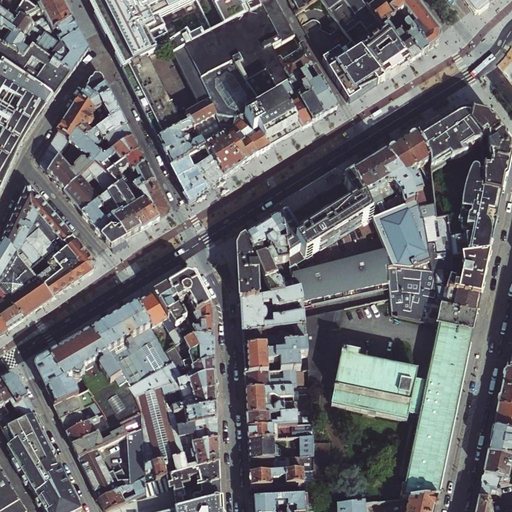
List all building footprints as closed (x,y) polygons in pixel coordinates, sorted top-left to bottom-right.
[(0,0),(0,4),(45,37),(72,20),(70,15),(64,5),(61,0),(55,0),(40,8),(48,21),(45,23),(42,18),(32,23),(27,15),(35,11),(42,1),(40,0),(0,0)] [(40,8),(55,0),(40,0),(42,1),(35,11),(27,15),(32,23),(42,18),(45,23),(48,21),(40,8)] [(84,0),(89,8),(98,25),(105,39),(117,63),(121,72),(147,59),(169,48),(186,38),(191,47),(245,19),(241,12),(269,0),(84,0)] [(169,49),(199,108),(208,103),(199,85),(231,69),(256,103),(276,91),(287,85),(274,58),(271,51),(295,38),(273,0),(269,0),(241,12),(245,19),(191,47),(186,38),(169,48),(169,49)] [(287,0),(295,15),(320,1),(356,46),(370,64),(384,82),(398,72),(409,65),(381,26),(360,0),(287,0)] [(360,0),(381,26),(391,19),(393,17),(389,13),(374,0),(360,0)] [(374,0),(389,13),(405,0),(374,0)] [(441,39),(441,37),(438,33),(425,16),(412,0),(405,0),(389,13),(393,17),(397,14),(402,21),(407,24),(429,51),(437,46),(439,44),(441,42),(441,39)] [(463,0),(475,15),(479,15),(483,12),(488,8),(481,0),(463,0)] [(0,25),(22,41),(25,37),(36,45),(37,44),(38,45),(34,50),(53,63),(56,59),(52,56),(58,46),(45,37),(0,4),(0,25)] [(381,26),(409,65),(416,60),(421,57),(399,29),(391,19),(381,26)] [(58,46),(79,33),(76,28),(72,20),(45,37),(58,46)] [(399,29),(421,57),(426,54),(429,51),(407,24),(399,29)] [(0,44),(24,61),(32,49),(22,41),(0,25),(0,44)] [(81,62),(89,52),(84,42),(79,33),(58,46),(52,56),(56,59),(53,63),(71,77),(81,62)] [(0,63),(3,66),(15,74),(24,61),(0,44),(0,63)] [(303,46),(299,48),(302,52),(283,63),(278,55),(274,58),(287,85),(299,78),(324,119),(333,115),(336,113),(336,110),(320,83),(324,80),(303,46)] [(356,46),(324,65),(351,106),(362,99),(359,95),(369,90),(378,86),(384,82),(370,64),(356,46)] [(15,74),(54,100),(63,88),(71,77),(53,63),(34,50),(32,49),(24,61),(15,74)] [(154,136),(157,141),(190,124),(185,115),(178,119),(147,59),(121,72),(130,88),(133,95),(137,102),(144,115),(150,127),(154,136)] [(36,125),(54,100),(15,74),(3,66),(0,71),(0,197),(16,163),(22,150),(24,145),(36,125)] [(256,103),(231,69),(199,85),(208,103),(225,137),(243,167),(247,164),(250,162),(240,148),(248,143),(247,142),(252,139),(254,135),(245,130),(240,123),(261,110),(256,103)] [(100,77),(95,77),(86,91),(94,97),(105,87),(103,84),(100,77)] [(296,98),(312,126),(321,121),(324,119),(299,78),(287,85),(294,96),(296,95),(295,92),(299,90),(302,95),(296,98)] [(295,119),(302,132),(308,128),(312,126),(296,98),(294,96),(287,85),(276,91),(283,102),(285,101),(283,99),(289,96),(290,98),(292,97),(296,105),(288,110),(293,120),(295,119)] [(100,102),(110,96),(108,93),(105,87),(94,97),(100,102)] [(100,120),(104,127),(111,122),(100,102),(94,97),(86,91),(84,95),(80,100),(89,107),(96,114),(100,120)] [(258,136),(269,150),(276,146),(296,135),(302,132),(295,119),(293,120),(288,110),(283,102),(276,91),(256,103),(261,110),(240,123),(245,130),(254,135),(256,137),(258,136)] [(111,122),(120,116),(118,113),(113,103),(110,96),(100,102),(111,122)] [(69,117),(58,134),(70,142),(76,134),(85,141),(93,135),(86,130),(87,129),(88,130),(91,129),(92,126),(100,120),(96,114),(89,107),(80,100),(69,117)] [(236,172),(243,167),(225,137),(208,103),(199,108),(185,115),(190,124),(205,151),(207,150),(225,180),(236,172)] [(469,127),(472,113),(465,111),(458,110),(440,121),(417,135),(428,159),(430,178),(433,207),(434,221),(445,220),(452,259),(462,258),(489,255),(494,231),(501,196),(484,193),(484,178),(479,177),(479,175),(479,174),(478,173),(477,173),(476,174),(475,177),(473,184),(472,189),(471,199),(470,205),(470,211),(471,231),(472,233),(472,236),(473,237),(474,238),(476,239),(478,239),(478,245),(455,248),(449,215),(453,214),(444,163),(455,163),(460,163),(465,162),(467,161),(469,161),(471,160),(474,159),(477,157),(481,153),(481,141),(469,127)] [(484,193),(501,196),(511,152),(510,149),(509,146),(488,116),(472,113),(469,127),(481,141),(486,139),(488,141),(489,167),(488,171),(484,171),(484,178),(484,193)] [(95,151),(126,129),(125,126),(120,116),(111,122),(104,127),(93,135),(85,141),(95,151)] [(169,165),(171,169),(205,151),(190,124),(157,141),(160,146),(162,151),(165,156),(169,165)] [(103,159),(132,141),(131,137),(126,129),(95,151),(101,157),(103,159)] [(47,151),(40,163),(40,168),(47,176),(59,159),(69,145),(70,142),(58,134),(47,151)] [(85,141),(76,134),(70,142),(69,145),(72,148),(62,162),(59,159),(47,176),(54,183),(64,195),(97,167),(101,157),(95,151),(85,141)] [(248,143),(257,157),(266,152),(269,150),(258,136),(256,137),(254,135),(252,139),(247,142),(248,143)] [(390,152),(385,156),(410,190),(415,206),(421,222),(422,222),(432,272),(436,272),(443,271),(454,270),(452,259),(445,220),(434,221),(433,207),(425,208),(418,183),(414,178),(411,178),(409,176),(411,175),(412,174),(413,173),(412,172),(418,168),(426,181),(430,178),(428,159),(417,135),(413,138),(396,149),(390,152)] [(107,176),(139,153),(136,148),(132,141),(103,159),(101,157),(97,167),(107,176)] [(240,148),(250,162),(256,158),(257,157),(248,143),(240,148)] [(178,181),(189,204),(214,187),(225,180),(207,150),(205,151),(171,169),(178,181)] [(128,180),(145,166),(143,160),(139,153),(107,176),(118,187),(128,180)] [(410,190),(385,156),(380,158),(371,164),(362,170),(353,175),(372,222),(415,206),(410,190)] [(139,194),(155,184),(151,177),(145,166),(128,180),(139,194)] [(73,206),(82,216),(97,204),(113,191),(118,187),(107,176),(97,167),(64,195),(73,206)] [(339,184),(332,189),(323,194),(307,204),(294,212),(281,220),(290,270),(294,267),(296,270),(297,269),(312,259),(311,257),(367,222),(368,224),(372,222),(353,175),(350,177),(345,181),(339,184)] [(113,191),(141,233),(152,226),(159,222),(139,194),(128,180),(118,187),(113,191)] [(168,215),(169,212),(155,184),(139,194),(159,222),(167,218),(168,215)] [(31,191),(26,191),(3,242),(30,274),(45,262),(48,266),(67,250),(64,247),(73,240),(61,226),(43,204),(37,197),(31,191)] [(114,226),(126,241),(136,235),(141,233),(113,191),(97,204),(114,226)] [(87,222),(102,239),(112,231),(110,229),(114,226),(97,204),(82,216),(87,222)] [(415,206),(372,222),(386,255),(393,271),(415,272),(432,272),(422,222),(421,222),(415,206)] [(255,237),(246,242),(259,272),(265,287),(271,299),(286,297),(285,289),(293,288),(290,270),(281,220),(276,223),(255,237)] [(102,239),(111,250),(122,244),(126,241),(114,226),(110,229),(112,231),(102,239)] [(95,266),(73,240),(64,247),(67,250),(48,266),(45,262),(30,274),(53,302),(93,274),(94,273),(95,270),(95,266)] [(30,274),(3,242),(0,246),(0,293),(24,322),(41,310),(53,302),(30,274)] [(259,272),(246,242),(241,245),(238,252),(238,256),(239,270),(241,304),(271,299),(265,287),(258,287),(257,272),(259,272)] [(294,267),(290,270),(293,288),(297,287),(298,294),(302,294),(304,307),(304,311),(389,291),(387,271),(393,271),(386,255),(301,277),(297,269),(296,270),(294,267)] [(456,281),(454,270),(443,271),(445,290),(480,297),(488,259),(489,255),(462,258),(463,264),(463,269),(461,281),(456,281)] [(415,272),(393,271),(387,271),(389,291),(392,317),(421,323),(425,304),(431,305),(430,308),(439,310),(436,326),(438,327),(472,334),(475,322),(476,315),(440,306),(436,272),(432,272),(415,272)] [(445,290),(443,271),(436,272),(440,306),(476,315),(479,304),(480,297),(445,290)] [(178,283),(168,288),(188,322),(192,320),(182,303),(186,300),(195,318),(210,309),(201,294),(194,280),(187,277),(178,283)] [(297,287),(293,288),(285,289),(286,297),(271,299),(241,304),(241,309),(242,323),(242,335),(305,332),(305,320),(304,311),(304,307),(302,294),(298,294),(297,287)] [(153,297),(152,298),(167,322),(169,321),(183,345),(193,339),(197,339),(188,322),(168,288),(164,291),(161,293),(158,292),(153,295),(153,297)] [(18,326),(24,322),(0,293),(0,322),(9,333),(18,326)] [(167,322),(152,298),(148,300),(137,306),(165,355),(183,345),(169,321),(167,322)] [(113,320),(92,333),(134,399),(161,390),(181,383),(176,375),(165,355),(137,306),(113,320)] [(212,312),(210,309),(195,318),(192,320),(188,322),(197,339),(213,338),(212,325),(212,312)] [(308,374),(309,387),(317,389),(330,332),(340,332),(344,311),(305,320),(305,332),(306,347),(307,360),(308,370),(308,374)] [(0,338),(2,337),(9,333),(0,322),(0,338)] [(419,416),(402,500),(408,499),(438,498),(457,408),(470,346),(472,334),(438,327),(426,383),(415,381),(417,374),(358,362),(359,357),(365,358),(367,348),(363,342),(349,339),(344,343),(331,403),(407,419),(408,414),(419,416)] [(305,332),(242,335),(243,344),(243,350),(266,349),(283,348),(306,347),(305,332)] [(95,405),(102,417),(109,430),(119,425),(140,415),(134,399),(92,333),(81,339),(62,350),(48,358),(62,383),(45,392),(54,409),(78,397),(72,384),(71,384),(70,384),(68,385),(67,383),(69,380),(72,379),(82,381),(88,392),(92,399),(92,400),(95,405)] [(176,375),(214,362),(214,350),(213,338),(197,339),(193,339),(183,345),(165,355),(176,375)] [(266,349),(243,350),(244,365),(244,377),(268,376),(267,366),(279,365),(280,376),(308,374),(308,370),(299,370),(299,361),(307,360),(306,347),(283,348),(283,355),(266,356),(266,349)] [(35,371),(45,392),(62,383),(48,358),(38,364),(37,366),(35,371)] [(214,365),(214,362),(176,375),(181,383),(185,381),(187,383),(215,374),(215,370),(214,365)] [(500,400),(498,407),(511,410),(511,373),(505,372),(502,387),(500,400)] [(215,383),(215,374),(187,383),(185,381),(181,383),(161,390),(163,396),(180,391),(182,399),(216,390),(215,383)] [(309,387),(308,374),(280,376),(268,376),(244,377),(245,386),(245,392),(309,389),(309,387)] [(25,422),(16,408),(28,402),(17,380),(11,379),(10,378),(2,384),(0,384),(0,402),(15,427),(25,422)] [(309,389),(245,392),(245,396),(246,412),(246,417),(269,416),(280,416),(310,414),(309,389)] [(161,390),(134,399),(140,415),(143,469),(182,458),(180,449),(177,429),(174,415),(173,411),(169,412),(163,396),(161,390)] [(216,398),(216,390),(182,399),(185,408),(182,409),(180,406),(176,407),(175,410),(173,411),(174,415),(216,406),(216,398)] [(78,397),(54,409),(57,416),(60,422),(95,405),(92,400),(92,399),(88,392),(78,397)] [(0,427),(4,433),(15,427),(0,402),(0,427)] [(31,409),(28,402),(16,408),(25,422),(35,417),(31,409)] [(95,405),(60,422),(63,428),(66,435),(97,420),(102,417),(95,405)] [(177,429),(217,421),(217,415),(216,406),(174,415),(177,429)] [(511,436),(511,410),(498,407),(497,411),(495,421),(493,429),(493,432),(511,436)] [(311,427),(310,414),(280,416),(280,423),(277,423),(277,425),(269,426),(269,416),(246,417),(247,426),(247,430),(311,427)] [(140,415),(119,425),(123,432),(126,438),(127,438),(128,476),(124,476),(121,470),(113,474),(112,473),(107,475),(96,452),(79,461),(82,468),(92,489),(98,502),(144,480),(143,469),(140,415)] [(81,511),(59,466),(56,468),(53,461),(50,456),(53,454),(38,423),(35,417),(25,422),(15,427),(4,433),(6,438),(10,446),(6,449),(43,511),(81,511)] [(97,420),(66,435),(70,443),(72,448),(98,436),(98,435),(97,434),(94,435),(90,428),(92,428),(99,424),(97,420)] [(218,430),(217,421),(177,429),(180,449),(218,441),(218,439),(218,430)] [(312,439),(311,427),(247,430),(247,436),(248,442),(312,439)] [(98,436),(72,448),(76,455),(79,461),(96,452),(126,438),(123,432),(110,438),(111,441),(102,445),(98,436)] [(488,456),(511,461),(511,436),(493,432),(490,446),(488,456)] [(248,458),(249,462),(313,459),(313,445),(312,439),(248,442),(248,450),(248,458)] [(219,450),(218,441),(180,449),(182,458),(143,469),(144,480),(144,485),(165,479),(219,465),(219,460),(219,450)] [(329,444),(313,445),(313,459),(313,472),(313,481),(330,481),(329,444)] [(511,461),(488,456),(486,465),(484,477),(508,482),(511,467),(511,461)] [(313,472),(313,459),(249,462),(249,469),(249,476),(313,472)] [(28,511),(0,464),(0,511),(28,511)] [(219,465),(165,479),(169,493),(173,492),(174,496),(184,493),(182,488),(190,485),(189,480),(197,478),(198,476),(201,486),(197,487),(198,490),(201,489),(220,483),(220,473),(219,465)] [(313,481),(313,472),(249,476),(250,485),(250,490),(313,487),(313,481)] [(511,482),(508,482),(484,477),(481,488),(478,502),(490,505),(491,511),(503,511),(502,509),(498,487),(511,484),(511,482)] [(169,493),(165,479),(144,485),(144,496),(110,511),(117,511),(120,511),(178,511),(176,507),(174,496),(173,492),(169,493)] [(102,509),(103,511),(110,511),(144,496),(144,485),(144,480),(98,502),(102,509)] [(187,500),(185,493),(184,493),(174,496),(176,507),(178,511),(180,511),(221,501),(221,494),(220,483),(201,489),(203,495),(201,498),(199,498),(195,499),(193,501),(194,503),(190,504),(189,500),(187,500)] [(434,511),(438,498),(408,499),(405,511),(434,511)] [(314,511),(314,500),(251,503),(250,511),(314,511)] [(221,511),(222,508),(221,501),(180,511),(221,511)] [(491,511),(490,505),(478,502),(477,506),(476,511),(491,511)]
